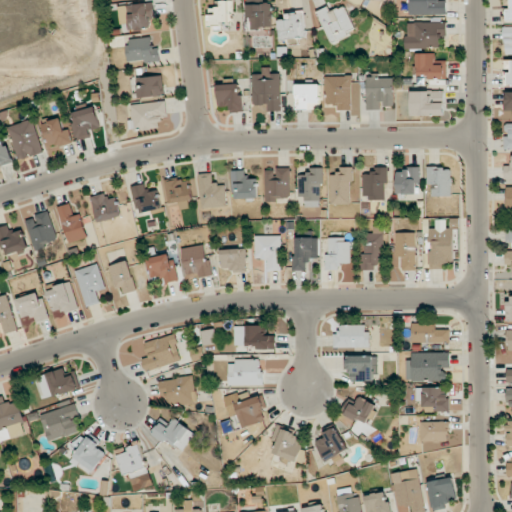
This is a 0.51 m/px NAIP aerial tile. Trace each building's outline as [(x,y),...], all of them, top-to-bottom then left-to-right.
[(409,0),(409,15),(447,14),(446,0),(443,0),(440,0),(439,0),(409,0)] [(233,1),(221,1),(221,7),(209,7),(209,26),(233,25),(233,1)] [(135,3),(135,14),(128,14),(129,30),(150,29),(150,14),(154,14),(154,3),(135,3)] [(249,4),(249,28),(272,28),(272,3),(249,4)] [(317,11),(331,42),(356,31),(345,5),(330,12),(328,6),(317,11)] [(286,19),(278,20),(281,40),(307,36),(302,10),(285,13),(286,19)] [(447,22),(406,22),(407,48),(440,47),(440,35),(447,35),(447,22)] [(160,60),(159,46),(152,46),(152,37),(127,38),(128,62),(160,60)] [(436,53),(417,53),(418,75),(428,75),(428,79),(447,78),(447,60),(436,61),(436,53)] [(281,111),(280,73),(269,73),(269,67),(262,68),(262,74),(252,74),(253,105),(267,105),(267,111),(281,111)] [(138,98),(163,96),(161,75),(136,78),(138,98)] [(338,110),(359,110),(358,82),(352,82),(352,75),(325,76),(326,104),(337,104),(338,110)] [(367,110),(382,109),(382,106),(394,106),(393,76),(366,76),(367,110)] [(318,83),(295,84),(296,110),(318,109),(318,83)] [(244,112),(244,94),(239,94),(238,84),(218,84),(218,106),(231,106),(231,112),(244,112)] [(411,115),(444,116),(445,100),(444,100),(445,91),(411,90),(411,115)] [(167,114),(166,100),(130,105),(133,130),(161,127),(159,115),(167,114)] [(76,140),(91,137),(90,130),(99,128),(96,107),(72,111),(76,140)] [(48,147),(69,142),(63,118),(42,123),(48,147)] [(9,126),(18,160),(43,153),(33,119),(9,126)] [(0,165),(11,163),(4,135),(0,136),(0,165)] [(321,167),(309,168),(309,175),(298,175),(298,196),(304,196),(305,206),(322,206),(321,167)] [(431,196),(452,196),(451,167),(427,168),(428,185),(431,185),(431,196)] [(265,168),(265,202),(276,202),(276,197),(290,197),(290,168),(265,168)] [(388,168),(363,168),(363,199),(384,199),(385,181),(388,181),(388,168)] [(396,194),(415,194),(416,182),(420,182),(420,169),(397,168),(396,194)] [(331,204),(350,204),(350,181),(353,180),(353,169),(330,169),(331,204)] [(258,198),(258,178),(246,179),(245,170),(232,171),(233,199),(258,198)] [(199,173),(201,208),(226,206),(225,183),(212,184),(212,173),(199,173)] [(169,204),(193,199),(189,178),(165,182),(169,204)] [(158,190),(147,191),(146,184),(132,186),(135,213),(161,209),(158,190)] [(108,199),(106,192),(91,197),(99,223),(122,215),(115,197),(108,199)] [(59,206),(66,242),(87,238),(82,214),(74,215),(71,204),(59,206)] [(47,247),(45,243),(57,239),(49,212),(26,219),(35,250),(47,247)] [(454,264),(455,228),(447,227),(447,220),(436,219),(435,228),(430,227),(428,269),(445,269),(445,264),(454,264)] [(29,248),(22,229),(11,233),(8,224),(0,227),(0,241),(5,256),(29,248)] [(363,269),(375,269),(375,263),(384,263),(383,226),(373,226),(373,233),(363,233),(363,269)] [(415,232),(395,232),(396,257),(402,257),(403,270),(417,270),(415,232)] [(281,235),(255,236),(255,259),(267,259),(267,271),(281,270),(281,235)] [(295,237),(294,270),(310,271),(311,237),(295,237)] [(341,270),(341,263),(350,264),(351,239),(327,238),(327,269),(341,270)] [(186,278),(210,276),(207,245),(183,247),(186,278)] [(221,249),(222,271),(246,270),(245,248),(221,249)] [(163,275),(164,283),(176,281),(173,254),(148,257),(150,277),(163,275)] [(137,290),(128,260),(109,266),(115,288),(121,287),(123,294),(137,290)] [(106,289),(98,263),(75,271),(87,306),(100,302),(97,292),(106,289)] [(48,288),(52,311),(63,309),(64,312),(77,310),(72,283),(48,288)] [(22,318),(34,316),(35,322),(47,319),(41,292),(17,297),(22,318)] [(18,330),(7,294),(0,296),(0,321),(1,322),(5,334),(18,330)] [(413,343),(450,342),(449,329),(437,329),(437,323),(412,323),(413,343)] [(369,324),(341,325),(341,332),(334,332),(334,347),(369,347),(369,324)] [(236,349),(276,348),(276,335),(266,335),(266,325),(235,325),(236,349)] [(142,359),(145,371),(182,360),(175,334),(145,342),(149,357),(142,359)] [(412,380),(449,381),(450,353),(413,352),(412,380)] [(350,381),(376,381),(377,356),(345,355),(345,370),(351,370),(350,381)] [(229,360),(229,385),(262,385),(262,359),(229,360)] [(38,376),(45,399),(80,388),(76,374),(67,377),(64,368),(38,376)] [(197,403),(194,376),(160,380),(163,406),(197,403)] [(449,411),(449,388),(420,387),(420,406),(434,407),(434,411),(449,411)] [(224,396),(230,414),(238,412),(243,428),(269,420),(261,395),(240,402),(237,392),(224,396)] [(0,396),(0,431),(3,440),(27,433),(17,400),(6,403),(4,396),(0,396)] [(356,405),(350,403),(345,415),(368,423),(376,403),(359,397),(356,405)] [(40,412),(48,440),(82,431),(74,403),(40,412)] [(168,424),(163,419),(152,432),(165,443),(168,440),(181,451),(195,434),(174,417),(168,424)] [(421,441),(449,442),(449,422),(421,421),(421,441)] [(348,451),(337,426),(324,433),(326,437),(316,441),(325,462),(348,451)] [(306,437),(276,428),(273,437),(277,439),(273,454),(303,463),(307,449),(302,448),(306,437)] [(98,447),(102,441),(87,434),(72,463),(94,475),(106,451),(98,447)] [(150,474),(139,443),(116,451),(125,475),(130,473),(133,480),(150,474)] [(393,473),(399,510),(412,508),(412,511),(425,511),(418,469),(393,473)] [(428,482),(433,508),(459,503),(453,477),(428,482)] [(339,511),(361,511),(358,492),(337,496),(339,511)] [(175,511),(203,511),(203,508),(193,509),(193,500),(184,501),(184,509),(176,509),(175,511)]
